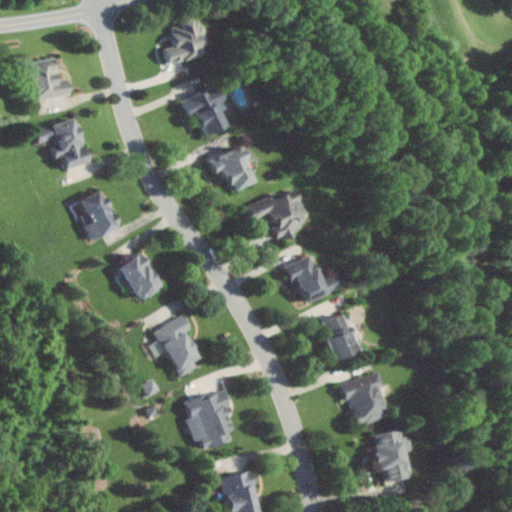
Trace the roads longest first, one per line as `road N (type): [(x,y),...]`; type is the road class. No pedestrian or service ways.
road 1 (residential): [(316,511),(276,370),(153,182),(103,13)]
road 2 (residential): [(0,25),(103,13),(136,0)]
